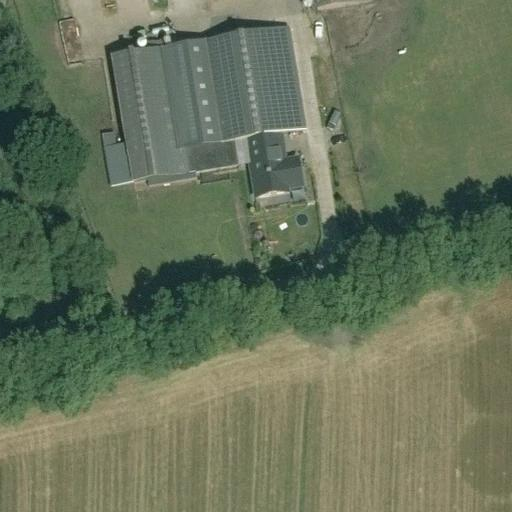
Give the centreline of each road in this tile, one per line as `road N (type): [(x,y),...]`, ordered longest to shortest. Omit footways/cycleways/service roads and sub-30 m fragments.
road 1 (unclassified): [(105,340),(511,223)]
road 2 (track): [(0,28),(105,340)]
